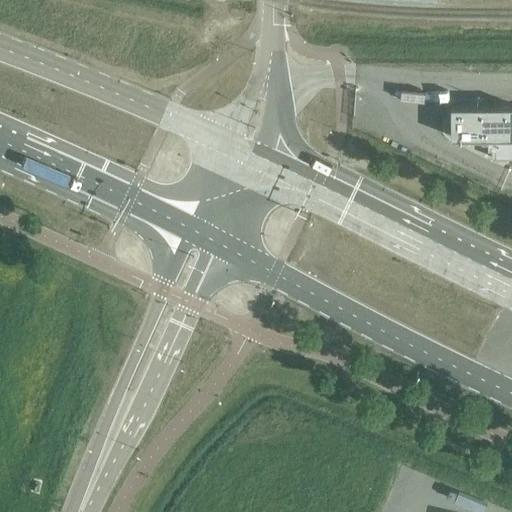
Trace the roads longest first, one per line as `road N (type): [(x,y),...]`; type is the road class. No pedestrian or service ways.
road 1 (primary): [(211,240),(511,392)]
road 2 (tertiary): [(191,230),(118,395),(79,511)]
road 3 (tertiary): [(83,511),(211,240)]
road 4 (primary): [(511,280),(259,156)]
road 5 (primary): [(229,143),(0,50)]
road 6 (primary): [(0,142),(191,230)]
